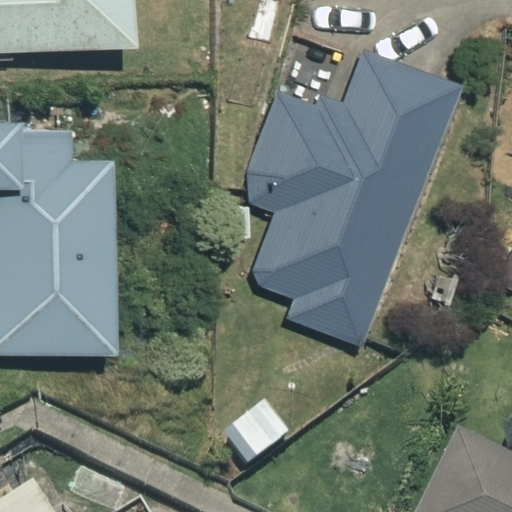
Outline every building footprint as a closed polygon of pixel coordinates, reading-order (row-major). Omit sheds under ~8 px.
[(0,0),(0,46),(133,41),(130,0),(0,0)] [(294,295),(286,314),(361,342),(459,83),(365,47),(346,98),(322,90),(317,102),(279,90),(247,168),(249,200),(276,210),(252,269),(261,283),(294,295)] [(0,352),(113,349),(112,158),(72,158),(71,127),(18,128),(17,119),(0,119),(0,352)] [(511,249),(498,278),(511,285),(511,249)] [(511,511),(511,457),(460,431),(420,511),(511,511)] [(54,511),(38,486),(0,507),(0,511),(54,511)]
